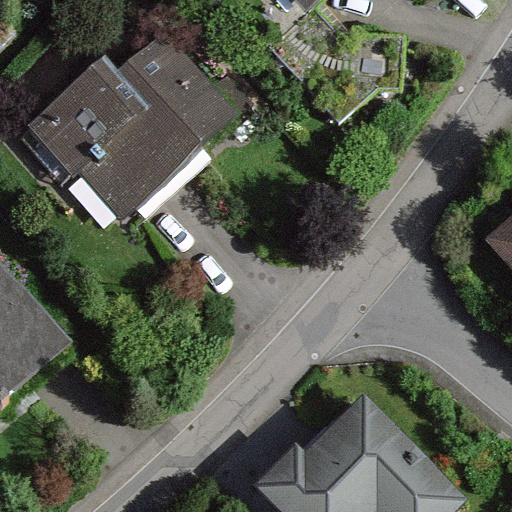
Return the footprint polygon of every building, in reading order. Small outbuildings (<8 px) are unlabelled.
[(257,0),(285,30),(318,0),(257,0)] [(161,58),(52,156),(123,235),(232,137),(161,58)] [(511,225),(488,246),(511,273),(511,225)] [(0,306),(0,429),(61,375),(0,306)] [(302,451),(259,494),(276,511),(460,511),(467,505),(366,404),(310,459),(302,451)]
